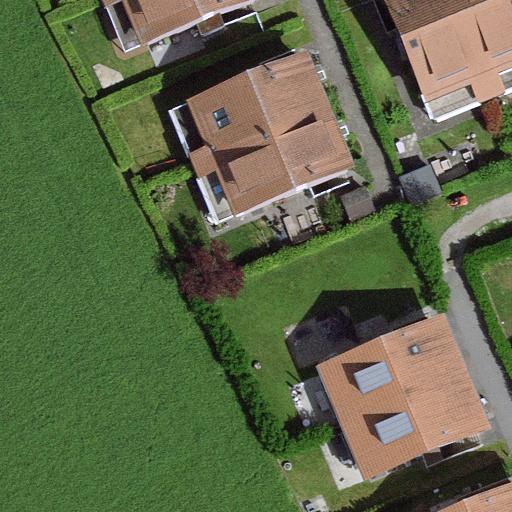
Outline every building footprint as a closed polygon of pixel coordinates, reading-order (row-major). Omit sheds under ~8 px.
[(123,0),(143,48),(250,4),(247,0),(123,0)] [(511,2),(511,0),(379,0),(421,101),(511,63),(511,2)] [(296,61),(189,105),(236,218),(343,175),(328,138),(304,81),(296,61)] [(481,429),(469,400),(451,359),(437,325),(333,369),(378,473),(481,429)] [(511,511),(511,489),(456,511),(511,511)]
